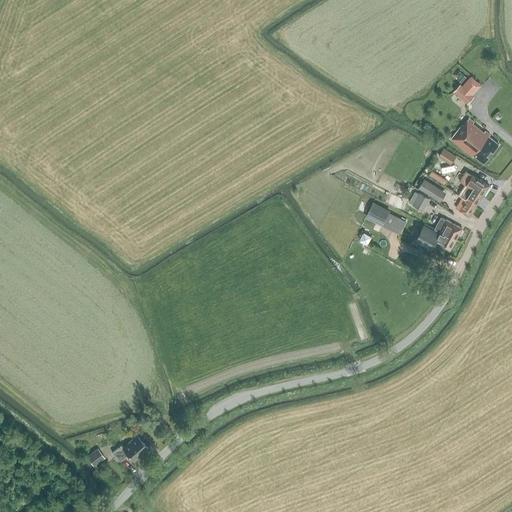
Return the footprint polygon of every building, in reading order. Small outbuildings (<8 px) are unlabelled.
[(463,82),(467,78),(461,74),(458,77),(459,78),(457,80),(462,83),(463,82)] [(468,103),(474,96),(460,84),(454,91),(468,103)] [(484,131),(483,132),(474,124),(474,122),(469,119),(464,126),(462,125),(457,132),(451,140),(483,164),(499,144),(489,136),(489,135),(484,131)] [(438,155),(451,164),(456,156),(443,147),(438,155)] [(444,185),(447,181),(432,171),(429,175),(444,185)] [(476,206),(482,196),(489,186),(466,171),(460,181),(465,184),(458,194),(462,197),(476,206)] [(441,202),(441,201),(446,193),(424,179),(418,188),(441,202)] [(408,203),(419,209),(421,210),(429,198),(420,193),(419,194),(415,191),(408,203)] [(469,216),(476,206),(462,197),(456,207),(469,216)] [(367,215),(383,224),(388,213),(372,204),(367,215)] [(462,229),(446,220),(441,217),(434,230),(440,233),(441,232),(456,240),(462,229)] [(456,240),(441,232),(440,233),(439,234),(424,226),(416,241),(431,249),(435,242),(439,244),(438,245),(450,251),(456,240)] [(130,424),(126,428),(128,431),(130,429),(132,432),(135,429),(130,424)] [(112,453),(120,462),(128,455),(134,461),(148,448),(136,436),(122,448),(120,446),(112,453)] [(93,466),(104,458),(97,449),(87,456),(93,466)]
